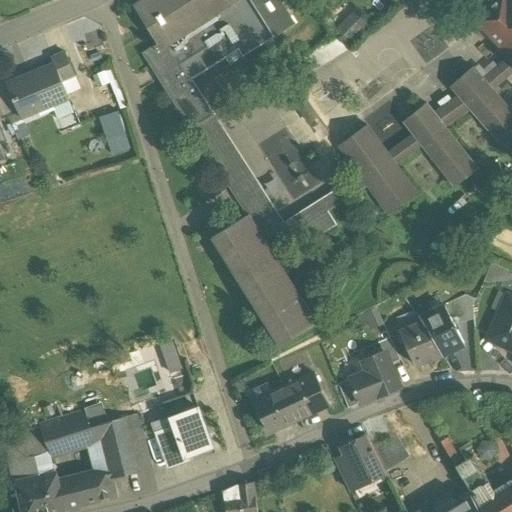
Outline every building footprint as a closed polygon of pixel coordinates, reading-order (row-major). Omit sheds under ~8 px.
[(215,114),(192,78),(193,77),(194,78),(239,49),(244,56),(297,22),(281,0),(141,0),(134,5),(158,42),(143,52),(185,116),(184,117),(191,129),(193,128),(215,114)] [(479,165),(446,124),(472,106),(507,146),(511,141),(511,106),(495,87),(511,72),(511,0),(497,0),(477,20),(508,51),(506,53),(510,57),(486,77),(475,64),(453,84),(461,93),(435,110),(427,101),(404,120),(415,132),(389,151),(397,161),(423,142),(457,184),(479,165)] [(340,33),(290,64),(301,80),(352,48),(340,33)] [(65,52),(52,57),(54,63),(63,81),(76,76),(65,52)] [(54,63),(7,83),(23,119),(70,99),(63,81),(54,63)] [(109,153),(129,148),(120,110),(100,114),(109,153)] [(283,220),(215,114),(193,128),(250,214),(251,214),(263,233),(283,220)] [(389,151),(368,123),(340,143),(360,170),(368,181),(390,210),(418,190),(397,161),(389,151)] [(263,233),(262,234),(269,245),(290,232),(328,207),(368,181),(360,170),(283,220),(263,233)] [(328,207),(290,232),(300,246),(337,222),(328,207)] [(269,245),(262,234),(263,233),(251,214),(250,214),(214,237),(282,341),(317,319),(269,245)] [(465,295),(444,306),(455,325),(473,320),(473,306),(476,300),(465,295)] [(511,296),(507,295),(488,339),(511,349),(511,296)] [(431,330),(443,355),(464,343),(455,325),(444,306),(421,318),(423,320),(431,330)] [(431,330),(423,320),(401,330),(417,366),(443,355),(431,330)] [(384,352),(364,361),(368,372),(388,363),(384,352)] [(388,363),(368,372),(377,396),(399,387),(390,362),(388,363)] [(368,372),(351,379),(360,402),(377,396),(368,372)] [(315,373),(285,387),(299,418),(329,404),(315,373)] [(351,379),(339,384),(349,408),(360,403),(360,402),(351,379)] [(285,387),(256,400),(269,431),(299,418),(285,387)] [(158,433),(169,466),(215,451),(200,407),(172,417),(175,427),(158,433)] [(511,412),(500,418),(511,439),(511,412)] [(87,414),(42,429),(48,446),(52,455),(76,447),(87,447),(105,443),(106,442),(100,424),(91,426),(87,414)] [(127,416),(100,424),(106,442),(105,443),(110,473),(111,472),(112,477),(140,470),(127,416)] [(42,429),(6,440),(11,458),(33,452),(48,446),(42,429)] [(396,434),(374,448),(386,471),(410,456),(396,434)] [(367,435),(342,448),(346,455),(361,485),(386,472),(386,471),(374,448),(367,435)] [(6,440),(6,439),(0,440),(0,466),(3,478),(15,475),(11,458),(6,440)] [(33,452),(11,458),(15,475),(17,484),(18,484),(40,479),(33,452)] [(361,485),(346,455),(335,460),(350,491),(361,485)] [(496,495),(474,458),(457,468),(479,505),(496,495)] [(110,473),(74,482),(79,504),(117,495),(112,477),(111,472),(110,473)] [(40,479),(18,484),(24,511),(48,511),(64,508),(59,486),(57,475),(40,479)] [(511,481),(500,489),(502,493),(511,486),(511,481)] [(74,482),(59,486),(64,508),(79,504),(74,482)] [(253,482),(238,484),(240,498),(255,496),(253,482)] [(511,511),(511,486),(502,493),(497,496),(496,495),(479,505),(483,511),(511,511)] [(240,498),(226,500),(227,511),(257,511),(255,496),(240,498)] [(439,511),(480,511),(471,496),(456,505),(452,498),(436,508),(439,511)]
